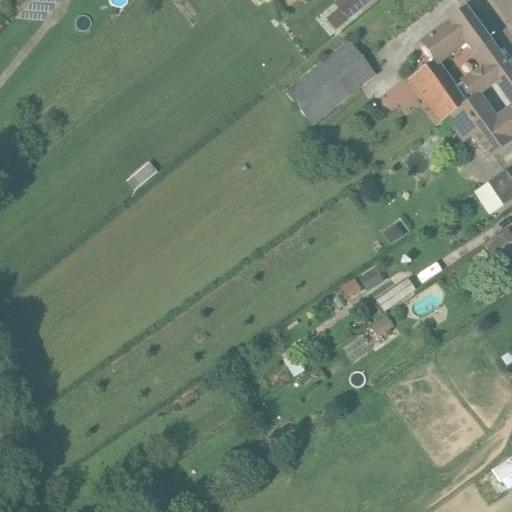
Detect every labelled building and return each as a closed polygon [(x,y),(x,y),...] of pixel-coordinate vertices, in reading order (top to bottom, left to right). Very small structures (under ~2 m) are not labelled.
[(325,21),(334,31),(368,3),(366,0),(349,0),(337,11),(325,21)] [(451,22),(420,44),(429,56),(404,74),(440,124),(444,121),(477,96),(508,71),(465,11),(450,21),(451,22)] [(350,42),(286,93),(310,126),(373,76),(350,42)] [(257,68),(269,83),(297,61),(285,47),(257,68)] [(511,143),(509,140),(511,138),(511,75),(508,71),(477,96),(444,121),(461,144),(471,137),(488,161),(511,143)] [(155,173),(148,164),(126,183),(134,192),(156,174),(155,173)] [(511,181),(505,172),(487,184),(501,204),(511,196),(511,181)] [(396,225),(383,235),(390,246),(403,236),(396,225)] [(511,242),(511,239),(506,231),(482,246),(490,257),(511,242)] [(383,282),(374,269),(358,281),(367,293),(383,282)] [(360,289),(354,279),(340,289),(347,299),(360,289)] [(375,302),(383,313),(414,291),(406,280),(375,302)] [(371,328),(377,338),(392,328),(385,318),(371,328)]
